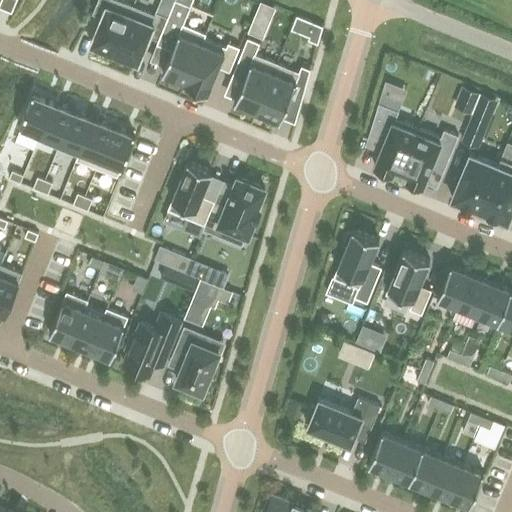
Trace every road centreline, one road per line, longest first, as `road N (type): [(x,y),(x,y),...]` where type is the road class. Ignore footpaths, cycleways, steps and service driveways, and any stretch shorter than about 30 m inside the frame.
road 1 (residential): [(242,444),(318,172)]
road 2 (residential): [(7,349),(242,444)]
road 3 (residential): [(318,172),(104,86)]
road 4 (residential): [(318,172),(511,253)]
road 5 (residential): [(409,511),(242,444)]
road 6 (residential): [(318,172),(370,0)]
road 7 (residential): [(384,0),(511,52)]
road 8 (residential): [(7,349),(57,234)]
